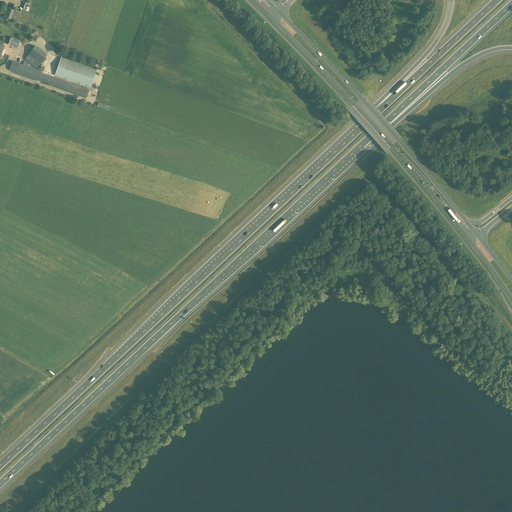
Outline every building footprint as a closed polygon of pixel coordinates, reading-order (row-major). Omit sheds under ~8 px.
[(12,4),(11,9),(8,8),(5,17),(17,21),(21,12),(15,10),(16,5),(12,4)] [(56,42),(60,36),(54,31),(50,38),(56,42)] [(8,44),(18,48),(20,40),(11,37),(8,44)] [(42,71),(27,66),(29,63),(37,69),(47,54),(35,45),(24,60),(22,58),(16,56),(16,58),(15,57),(13,61),(12,61),(9,70),(39,80),(42,71)] [(90,88),(97,69),(61,57),(54,75),(90,88)] [(89,90),(44,74),(42,82),(86,97),(89,90)]
